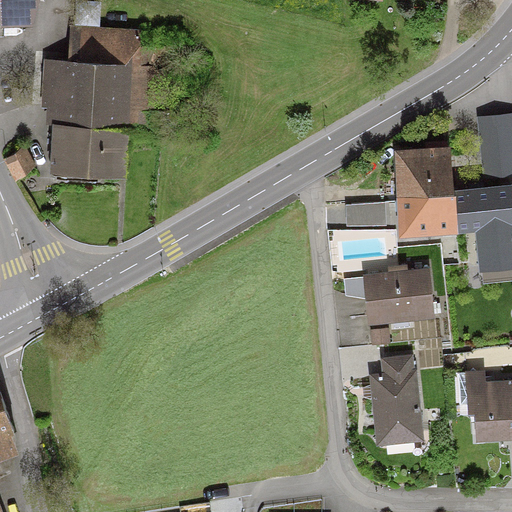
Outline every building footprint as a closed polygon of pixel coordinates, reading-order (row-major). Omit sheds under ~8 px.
[(60,65),(57,106),(52,180),(95,182),(95,172),(118,174),(121,133),(160,135),(161,118),(149,118),(153,47),(137,46),(138,34),(76,30),(75,62),(54,60),(54,64),(60,65)] [(511,113),(482,116),(488,173),(511,171),(511,113)] [(35,167),(21,147),(5,158),(18,178),(35,167)] [(453,189),(449,148),(399,151),(400,192),(453,189)] [(511,262),(511,195),(511,185),(453,189),(456,227),(478,225),(481,265),(511,262)] [(456,227),(453,189),(400,192),(402,233),(456,227)] [(431,314),(426,271),(362,277),(367,321),(431,314)] [(410,371),(408,356),(381,359),(382,374),(369,375),(375,435),(419,430),(413,371),(410,371)] [(511,435),(511,380),(477,383),(477,378),(479,375),(476,372),(475,372),(470,367),(466,372),(456,373),(458,404),(478,402),(479,413),(473,413),(475,439),(511,435)] [(0,455),(10,452),(6,433),(11,432),(9,426),(9,427),(0,399),(0,455)]
